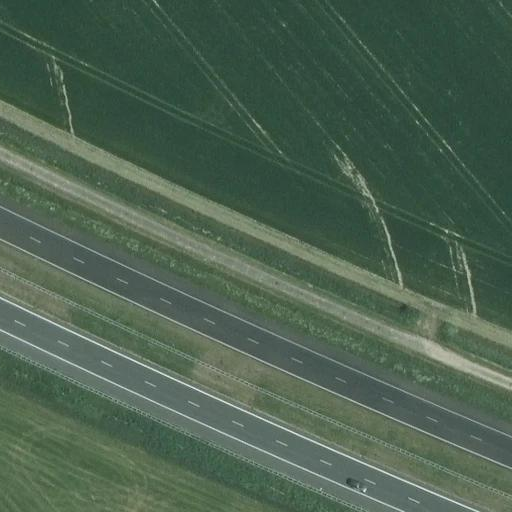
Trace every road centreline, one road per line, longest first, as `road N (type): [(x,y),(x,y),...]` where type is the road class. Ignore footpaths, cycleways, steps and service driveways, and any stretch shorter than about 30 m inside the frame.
road 1 (unclassified): [(511,394),(0,156)]
road 2 (motorway): [(511,452),(0,221)]
road 3 (motorway): [(0,314),(442,511)]
